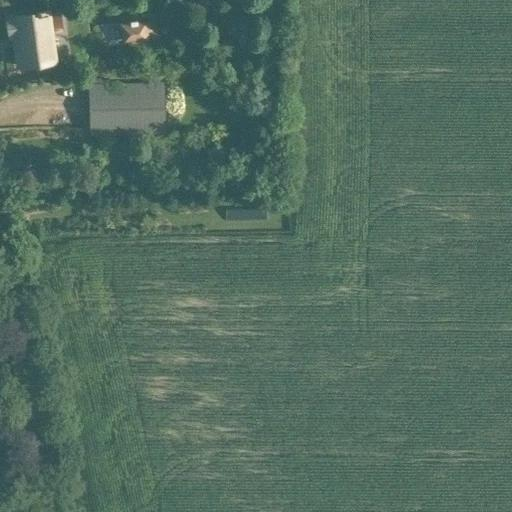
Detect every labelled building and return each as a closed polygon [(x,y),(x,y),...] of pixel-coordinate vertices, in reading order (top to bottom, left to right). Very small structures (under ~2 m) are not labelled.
[(12,19),(7,19),(9,36),(14,35),(16,44),(18,65),(38,63),(58,60),(50,11),(34,13),(15,16),(12,17),(12,19)] [(88,44),(112,40),(109,23),(85,27),(88,44)] [(89,135),(164,133),(163,84),(89,86),(89,135)] [(145,157),(160,158),(161,141),(146,140),(145,157)] [(211,147),(211,159),(223,159),(223,147),(211,147)]
